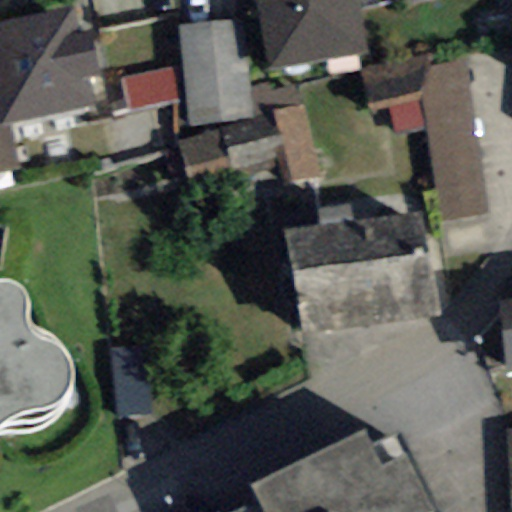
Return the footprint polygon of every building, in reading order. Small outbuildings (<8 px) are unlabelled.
[(257,0),(268,70),(367,55),(358,0),(257,0)] [(0,124),(8,123),(92,107),(86,76),(98,74),(89,29),(78,31),(74,9),(0,22),(0,124)] [(231,20),(177,26),(182,65),(185,96),(189,127),(253,120),(249,89),(246,60),(235,61),(231,20)] [(425,55),(361,70),(370,110),(390,104),(421,95),(418,69),(428,67),(425,55)] [(488,215),(466,62),(428,67),(418,69),(421,95),(426,126),(439,222),(488,215)] [(185,96),(182,65),(120,78),(127,111),(185,96)] [(269,84),(249,89),(253,120),(253,121),(273,116),(272,112),(297,105),(294,88),(271,93),(269,84)] [(397,134),(426,126),(421,95),(390,104),(397,134)] [(297,105),(272,112),(273,116),(253,121),(221,130),(232,166),(233,171),(285,157),(292,183),(321,175),(302,104),(297,105)] [(0,174),(16,171),(8,123),(0,124),(0,174)] [(232,166),(221,130),(178,143),(188,179),(232,166)] [(302,337),(441,315),(424,211),(285,234),(302,337)] [(0,428),(4,424),(23,416),(42,411),(59,406),(67,399),(72,385),(73,374),(69,362),(63,351),(55,346),(43,341),(35,335),(30,328),(29,320),(29,311),(27,301),(25,293),(19,286),(10,283),(0,282),(0,428)] [(511,301),(499,303),(505,369),(511,367),(511,301)] [(145,347),(112,349),(117,419),(150,416),(145,347)] [(434,511),(397,434),(372,447),(363,430),(251,485),(259,502),(237,511),(434,511)]
